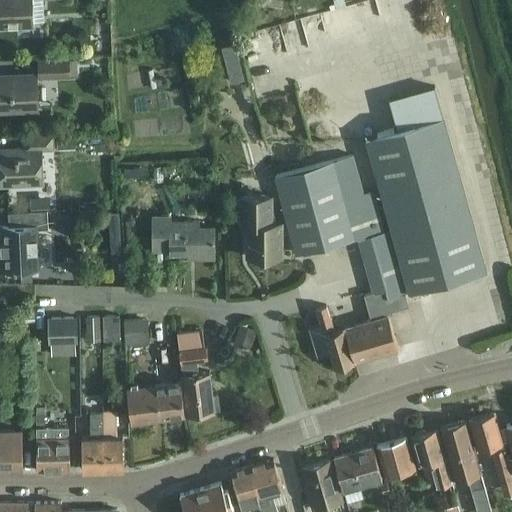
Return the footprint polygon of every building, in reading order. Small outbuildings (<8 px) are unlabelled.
[(33,0),(0,0),(0,28),(35,27),(33,0)] [(254,0),(243,0),(240,1),(243,16),(257,13),(254,0)] [(347,0),(349,13),(372,9),(370,0),(347,0)] [(293,8),(251,19),(254,29),(236,34),(241,52),(300,36),(293,8)] [(231,81),(244,78),(236,44),(224,47),(231,81)] [(141,58),(144,79),(153,77),(150,57),(141,58)] [(69,59),(39,60),(40,76),(69,75),(69,59)] [(246,69),(250,86),(264,83),(260,66),(246,69)] [(35,75),(0,76),(0,108),(37,107),(35,75)] [(353,154),(275,175),(295,253),(354,236),(358,239),(373,292),(363,295),(370,319),(333,330),(326,304),(316,307),(321,324),(309,328),(317,355),(330,351),(333,367),(398,348),(387,314),(390,310),(408,305),(404,292),(486,270),(436,85),(390,98),(398,128),(367,136),(383,194),(392,228),(384,230),(378,209),(368,212),(353,154)] [(83,150),(103,149),(102,127),(83,128),(83,150)] [(24,149),(0,149),(0,167),(1,184),(43,182),(41,149),(54,149),(53,134),(23,135),(24,149)] [(74,136),(57,137),(57,147),(75,147),(74,136)] [(242,213),(247,213),(247,256),(281,256),(281,222),(271,222),(271,195),(241,195),(242,213)] [(8,226),(2,226),(5,270),(38,268),(36,228),(48,228),(47,210),(8,212),(8,226)] [(120,251),(117,211),(106,211),(109,252),(120,251)] [(58,214),(53,225),(69,232),(74,222),(58,214)] [(152,250),(170,250),(170,253),(197,253),(197,257),(215,257),(215,227),(199,227),(199,221),(171,221),(171,216),(152,216),(152,250)] [(68,272),(68,282),(87,282),(87,273),(68,272)] [(104,339),(120,339),(119,315),(103,315),(104,339)] [(77,316),(49,316),(49,341),(77,341),(77,316)] [(99,316),(86,317),(87,342),(99,341),(99,316)] [(125,343),(144,342),(143,319),(124,320),(125,343)] [(240,327),(235,344),(252,348),(256,331),(240,327)] [(194,361),(208,359),(207,346),(204,347),(202,330),(177,333),(183,375),(181,375),(182,381),(181,381),(185,414),(214,410),(214,409),(219,408),(217,393),(212,394),(209,372),(195,374),(194,361)] [(185,414),(181,381),(127,388),(131,421),(185,414)] [(104,428),(104,411),(90,411),(90,428),(104,428)] [(115,411),(104,411),(104,428),(115,428),(115,411)] [(490,445),(499,475),(511,471),(494,411),(469,418),(478,448),(490,445)] [(465,420),(440,427),(455,480),(468,476),(477,511),(485,511),(491,510),(484,485),(465,420)] [(36,429),(37,470),(70,469),(69,428),(36,429)] [(430,462),(437,486),(452,482),(437,428),(411,435),(420,465),(430,462)] [(22,429),(0,429),(0,469),(23,468),(22,429)] [(123,435),(105,436),(106,468),(124,468),(123,435)] [(106,468),(105,436),(81,436),(82,469),(106,468)] [(406,436),(377,445),(386,477),(415,468),(406,436)] [(373,445),(334,457),(342,487),(346,500),(362,496),(358,483),(381,476),(373,445)] [(273,458),(249,464),(260,501),(257,502),(260,511),(273,511),(277,511),(272,493),(283,490),(273,458)] [(309,491),(307,491),(312,509),(342,500),(330,458),(302,466),(309,491)] [(260,501),(249,464),(231,469),(241,506),(242,506),(243,510),(239,511),(249,511),(247,505),(257,502),(260,501)] [(387,479),(380,481),(383,494),(391,492),(387,479)] [(221,481),(180,494),(185,511),(230,511),(229,507),(233,506),(227,488),(223,489),(221,481)] [(451,489),(442,491),(445,503),(454,500),(451,489)] [(0,511),(35,511),(36,502),(0,500),(0,511)] [(61,511),(62,510),(61,500),(36,502),(35,511),(61,511)]
